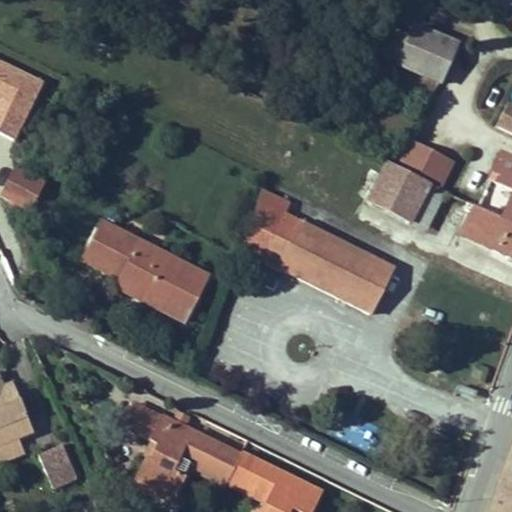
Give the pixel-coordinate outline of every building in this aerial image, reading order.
[(457,48),(412,26),(394,63),(440,85),(457,48)] [(392,61),(406,35),(396,29),(382,55),(392,61)] [(0,134),(12,140),(39,82),(0,64),(0,134)] [(511,109),(504,106),(495,127),(511,134),(511,109)] [(393,165),(406,172),(418,148),(405,141),(393,165)] [(418,148),(406,172),(439,188),(451,164),(418,148)] [(511,211),(508,221),(511,223),(511,159),(502,154),(489,180),(511,190),(511,211)] [(357,194),(368,201),(386,165),(374,160),(357,194)] [(439,188),(406,172),(393,165),(388,163),(386,165),(368,201),(367,203),(408,225),(417,208),(432,215),(444,191),(439,188)] [(42,184),(15,170),(1,197),(27,211),(42,184)] [(288,202),(262,189),(240,251),(369,314),(392,268),(283,213),(288,202)] [(461,234),(511,259),(511,223),(508,221),(468,203),(464,209),(471,212),(461,234)] [(408,225),(423,232),(432,215),(417,208),(408,225)] [(115,255),(130,262),(121,281),(117,288),(183,322),(206,277),(102,223),(82,261),(106,274),(115,255)] [(115,255),(106,274),(121,281),(130,262),(115,255)] [(33,433),(19,400),(10,403),(3,386),(0,379),(0,465),(26,454),(19,439),(33,433)] [(10,403),(19,400),(11,382),(3,386),(10,403)] [(226,479),(265,499),(263,504),(259,511),(253,511),(289,511),(290,511),(311,511),(321,494),(241,454),(239,456),(160,418),(148,442),(155,446),(148,461),(144,458),(132,483),(170,502),(181,477),(171,472),(175,463),(177,459),(225,482),(226,479)] [(59,445),(75,478),(79,476),(63,443),(59,445)] [(75,478),(59,445),(37,456),(52,489),(75,478)] [(511,511),(511,458),(493,511),(511,511)] [(251,496),(263,504),(265,499),(226,479),(225,482),(177,459),(175,463),(223,486),(224,484),(250,497),(251,496)]
